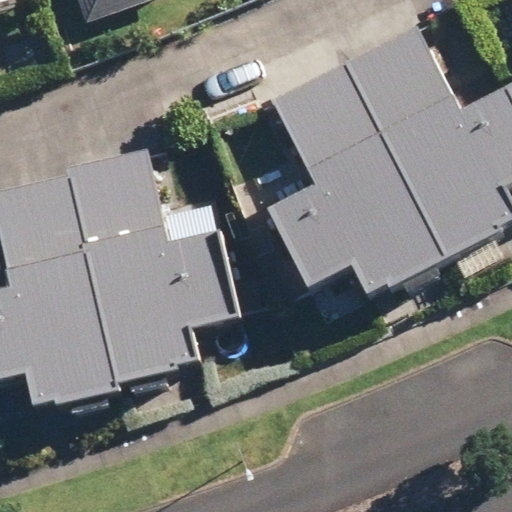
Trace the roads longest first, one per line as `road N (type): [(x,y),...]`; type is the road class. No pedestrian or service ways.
road 1 (residential): [(336,0),(201,53),(0,108)]
road 2 (residential): [(232,511),(406,453),(511,402)]
